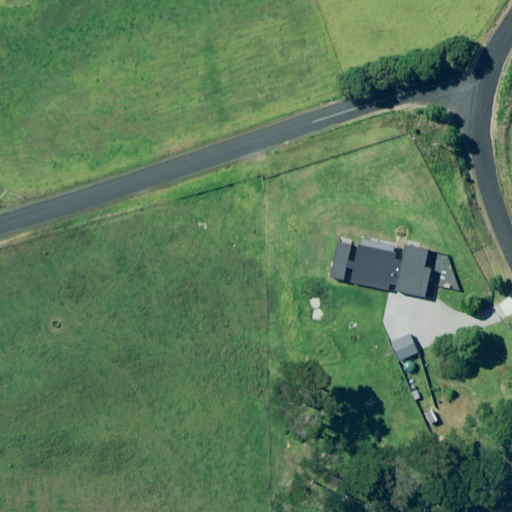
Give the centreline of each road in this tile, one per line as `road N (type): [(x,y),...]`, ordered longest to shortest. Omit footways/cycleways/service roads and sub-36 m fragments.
road 1 (unclassified): [(481,78),(0,213)]
road 2 (unclassified): [(511,238),(485,186),(481,78)]
